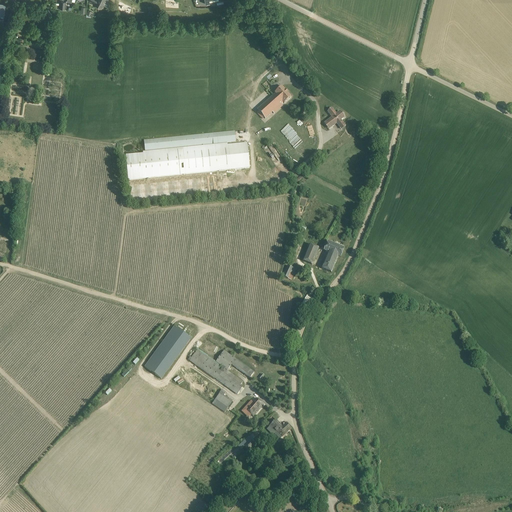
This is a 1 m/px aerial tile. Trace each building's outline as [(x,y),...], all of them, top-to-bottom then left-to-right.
[(291,97),(282,87),(275,93),(275,94),(257,110),(265,119),(283,102),(284,103),(291,97)] [(341,129),(346,126),(341,120),(344,118),(339,112),(336,114),(332,109),(328,112),(332,117),(325,123),(328,128),(335,123),(337,123),(341,129)] [(145,151),(236,142),(235,131),(144,141),(145,151)] [(249,168),(247,143),(227,145),(226,144),(143,152),(144,154),(126,156),(128,180),(249,168)] [(228,193),(226,173),(216,174),(218,194),(228,193)] [(216,174),(130,183),(132,203),(218,194),(216,174)] [(0,251),(6,253),(8,241),(0,240),(0,239),(0,251)] [(344,248),(339,246),(328,242),(324,251),(328,252),(321,269),(331,273),(338,257),(340,257),(344,248)] [(312,265),(319,249),(309,245),(303,261),(312,265)] [(296,269),(293,268),(287,266),(282,277),(292,281),(296,269)] [(307,294),(301,305),(307,308),(312,297),(307,294)] [(333,300),(328,305),(332,309),(337,304),(333,300)] [(145,367),(162,379),(191,339),(174,327),(145,367)] [(198,349),(190,361),(237,394),(242,387),(240,385),(243,382),(227,371),(231,365),(250,378),(254,372),(224,351),(216,362),(198,349)] [(133,375),(113,405),(195,459),(214,430),(187,413),(191,407),(218,425),(225,413),(175,380),(168,390),(189,404),(185,410),(133,375)] [(221,389),(220,391),(215,400),(212,404),(224,412),(232,401),(224,395),(226,392),(221,389)] [(256,398),(253,402),(252,402),(251,401),(245,408),(253,416),(264,404),(256,398)] [(276,420),(272,424),(269,427),(275,433),(274,433),(280,439),(291,429),(285,424),(284,425),(283,426),(282,427),(276,420)] [(244,446),(248,450),(255,444),(250,440),(244,446)]
